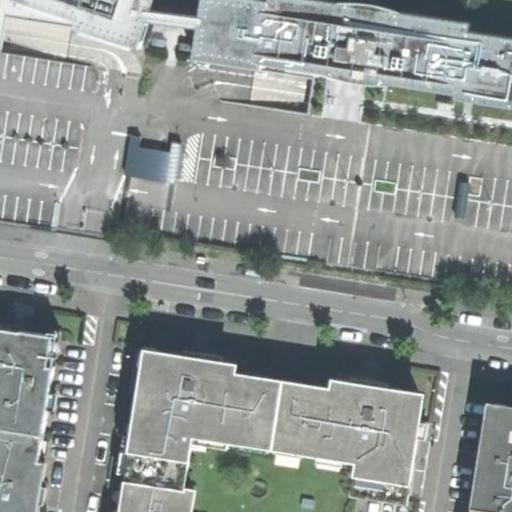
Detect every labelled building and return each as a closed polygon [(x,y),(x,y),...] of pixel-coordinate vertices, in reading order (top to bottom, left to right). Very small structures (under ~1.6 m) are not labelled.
[(12,0),(13,1),(79,21),(76,29),(141,50),(149,24),(154,9),(156,0),(12,0)] [(263,0),(204,0),(202,16),(200,30),(196,58),(263,69),(264,63),(337,74),(338,65),(358,68),(356,76),(368,78),(368,74),(387,77),(387,82),(460,92),(459,97),(511,105),(511,38),(471,32),(471,24),(397,12),(396,21),(378,19),(378,12),(371,12),(365,11),(365,17),(346,14),(347,4),(320,0),(271,0),(271,1),(263,0)] [(202,16),(154,9),(149,24),(200,30),(202,16)] [(129,173),(177,180),(182,153),(133,145),(129,173)] [(511,250),(382,236),(378,269),(511,283),(511,250)] [(0,511),(32,511),(34,505),(44,506),(45,497),(47,487),(37,486),(55,367),(50,366),(53,335),(24,331),(24,335),(27,335),(27,341),(18,340),(12,340),(12,332),(0,331),(0,511)] [(192,511),(196,490),(185,489),(194,433),(246,442),(247,437),(306,447),(305,451),(360,460),(356,486),(390,492),(389,498),(407,502),(422,408),(417,407),(419,393),(389,388),(388,391),(364,387),(336,383),(335,394),(273,384),(273,378),(246,374),(245,380),(235,378),(235,367),(213,363),(213,368),(201,366),(193,365),(193,361),(186,360),(185,357),(138,349),(117,477),(115,479),(109,511),(192,511)] [(511,511),(511,406),(506,406),(503,425),(488,423),(482,464),(488,465),(485,481),(479,480),(473,511),(511,511)]
